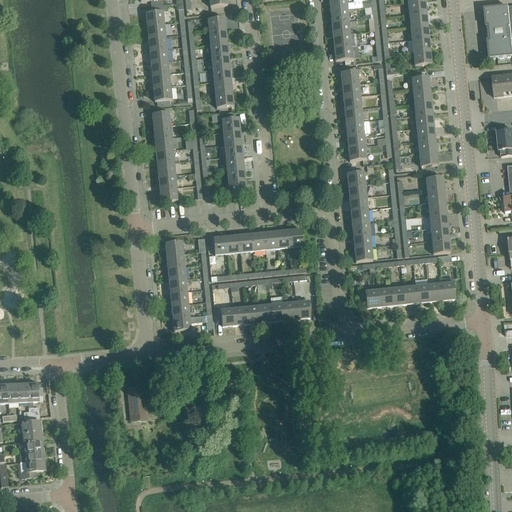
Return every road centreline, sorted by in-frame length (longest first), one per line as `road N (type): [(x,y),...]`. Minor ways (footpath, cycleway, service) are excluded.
road 1 (tertiary): [(483,323),(452,0)]
road 2 (residential): [(135,229),(112,0)]
road 3 (residential): [(316,0),(335,190),(324,218)]
road 4 (residential): [(249,0),(271,215)]
road 5 (unclassified): [(148,354),(343,336)]
road 6 (tertiary): [(496,511),(483,323)]
road 7 (unclassified): [(343,336),(483,323)]
road 8 (residential): [(135,229),(271,215)]
road 9 (unclassified): [(69,495),(58,362)]
road 10 (residential): [(148,354),(135,229)]
road 11 (residential): [(343,336),(324,218)]
